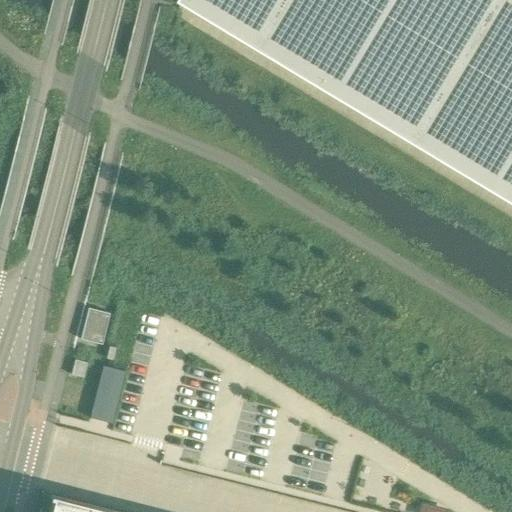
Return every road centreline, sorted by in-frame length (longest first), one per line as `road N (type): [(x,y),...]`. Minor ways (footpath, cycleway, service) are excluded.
road 1 (tertiary): [(40,265),(106,0)]
road 2 (tertiary): [(0,498),(40,336)]
